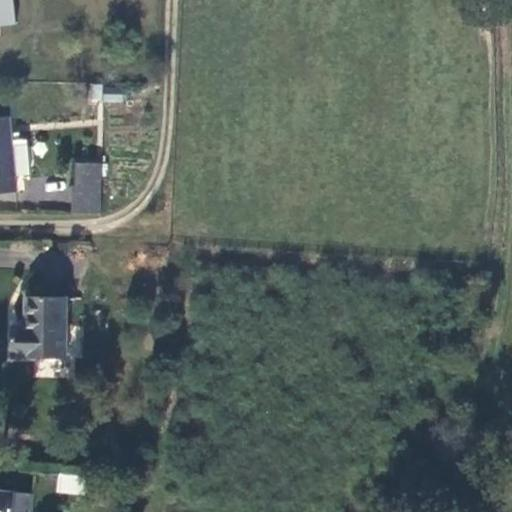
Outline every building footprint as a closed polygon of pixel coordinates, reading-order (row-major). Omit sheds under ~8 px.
[(13,140),(10,116),(0,116),(0,194),(19,192),(17,175),(13,140)] [(25,139),(13,140),(17,175),(29,174),(25,139)] [(74,165),(72,211),(99,213),(98,164),(74,165)] [(63,359),(66,301),(26,300),(25,326),(10,326),(9,356),(63,359)] [(113,467),(112,483),(135,485),(137,469),(113,467)] [(56,493),(69,495),(74,496),(77,477),(67,475),(59,474),(56,493)] [(12,511),(14,492),(0,491),(0,511),(12,511)] [(31,511),(33,494),(14,492),(12,511),(31,511)]
